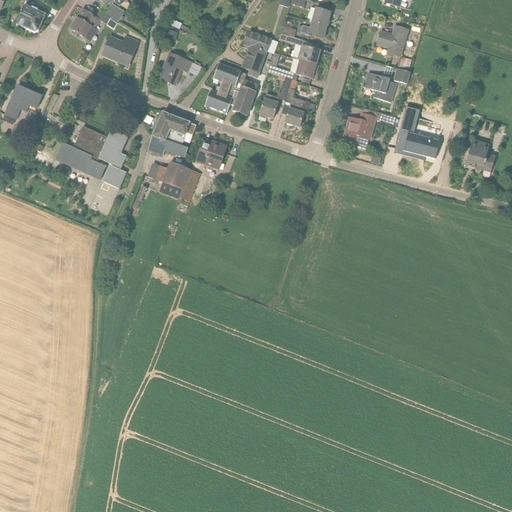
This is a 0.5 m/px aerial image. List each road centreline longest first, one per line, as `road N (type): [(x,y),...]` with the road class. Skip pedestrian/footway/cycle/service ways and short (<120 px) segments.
road 1 (track): [(70,511),(101,254),(143,151),(126,93)]
road 2 (residential): [(313,156),(165,108),(39,53)]
road 3 (unclassified): [(511,208),(313,156)]
road 4 (unclassified): [(313,156),(357,0)]
